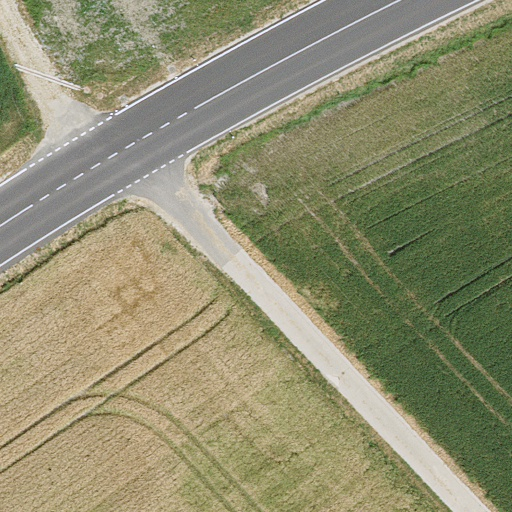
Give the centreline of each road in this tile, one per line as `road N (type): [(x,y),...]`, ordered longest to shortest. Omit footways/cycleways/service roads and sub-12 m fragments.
road 1 (track): [(129,148),(474,511)]
road 2 (secondary): [(413,0),(129,148),(0,233)]
road 3 (track): [(3,0),(96,167)]
